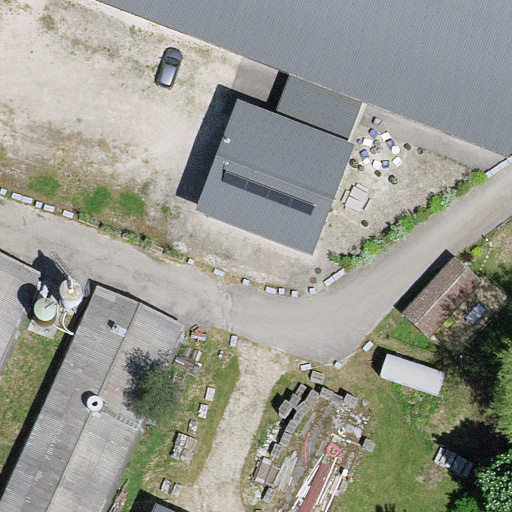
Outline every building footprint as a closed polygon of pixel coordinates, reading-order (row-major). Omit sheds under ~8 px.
[(511,0),(118,0),(505,151),(511,133),(511,0)] [(275,117),(244,105),(204,208),(311,248),(368,100),(292,71),(275,117)] [(511,218),(374,312),(405,357),(511,284),(511,218)] [(0,373),(47,269),(0,248),(0,373)] [(104,511),(183,336),(88,294),(0,492),(0,511),(104,511)] [(177,511),(155,502),(151,511),(177,511)]
